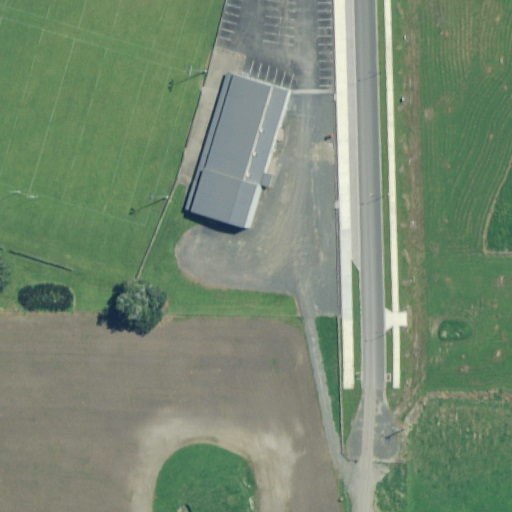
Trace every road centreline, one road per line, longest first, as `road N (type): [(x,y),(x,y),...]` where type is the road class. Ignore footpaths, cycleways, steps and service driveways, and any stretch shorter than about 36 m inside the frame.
road 1 (residential): [(370,377),(363,0)]
road 2 (unknown): [(370,377),(383,509),(391,511)]
